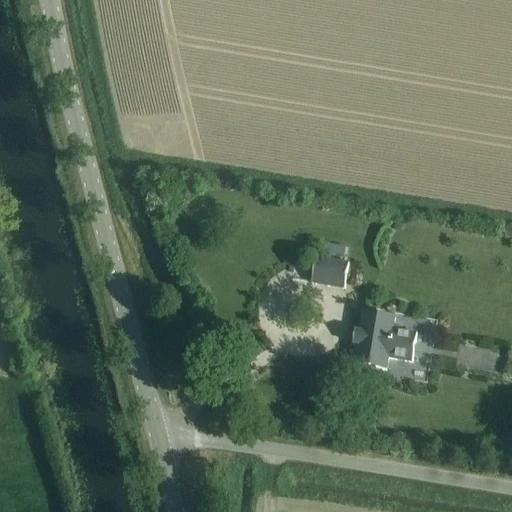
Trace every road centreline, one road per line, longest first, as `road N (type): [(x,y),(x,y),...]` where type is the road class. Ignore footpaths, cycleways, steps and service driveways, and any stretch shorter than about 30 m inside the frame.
road 1 (tertiary): [(153,430),(49,0)]
road 2 (unclassified): [(511,488),(153,430)]
